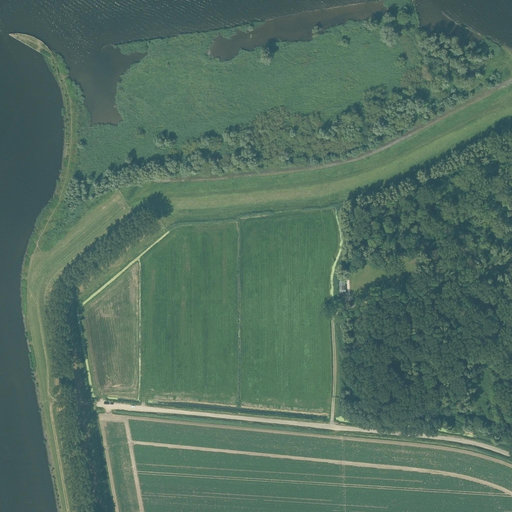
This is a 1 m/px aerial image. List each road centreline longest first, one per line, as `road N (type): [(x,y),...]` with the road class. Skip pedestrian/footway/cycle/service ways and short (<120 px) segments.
road 1 (unclassified): [(511,456),(417,433),(90,404)]
road 2 (track): [(47,400),(37,306),(44,277),(127,204)]
road 3 (track): [(90,404),(47,400),(67,511)]
